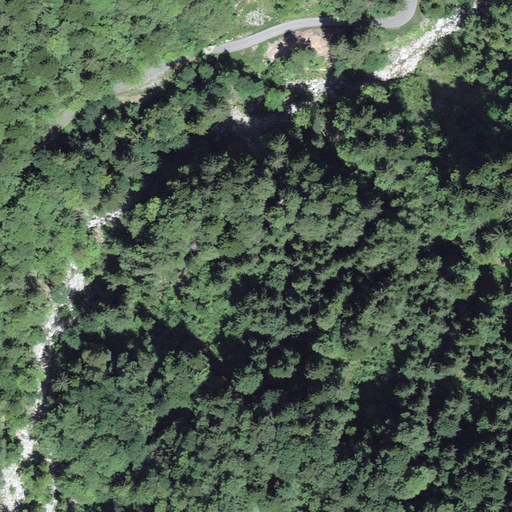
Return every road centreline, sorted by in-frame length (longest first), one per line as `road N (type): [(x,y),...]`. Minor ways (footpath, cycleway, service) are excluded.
road 1 (unclassified): [(0,222),(62,119),(196,53)]
road 2 (unclassified): [(218,48),(311,25),(397,20),(411,0)]
